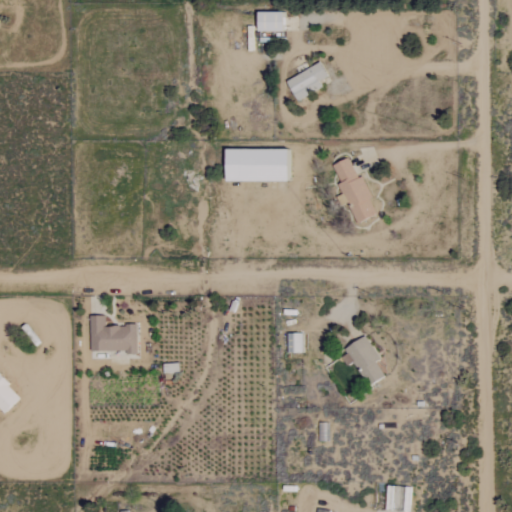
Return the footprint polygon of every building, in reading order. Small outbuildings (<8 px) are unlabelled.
[(280,32),(280,12),(255,11),(254,31),(280,32)] [(326,77),(319,63),(284,81),(295,102),(322,88),(318,81),(326,77)] [(284,181),(284,150),(221,150),(222,182),(284,181)] [(376,214),(360,177),(357,178),(348,157),(330,165),(355,223),(376,214)] [(89,316),(89,352),(136,352),(135,325),(104,326),(104,316),(89,316)] [(374,361),(378,359),(365,335),(338,350),(347,365),(353,362),(366,387),(383,377),(374,361)] [(0,411),(3,414),(20,399),(0,377),(0,411)]
